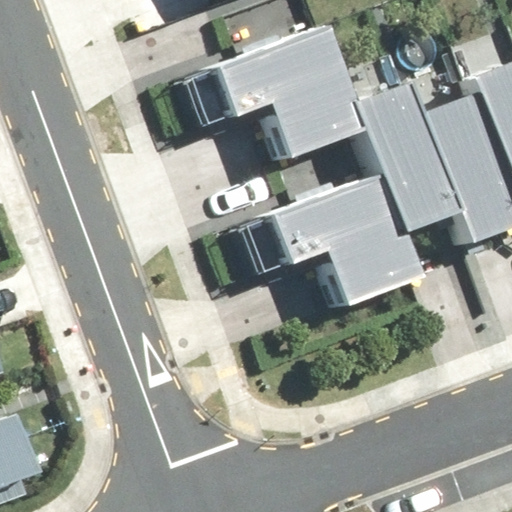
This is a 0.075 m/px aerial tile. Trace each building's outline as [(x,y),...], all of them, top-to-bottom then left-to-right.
[(314,18),(176,69),(193,113),(217,104),(219,109),(255,96),(275,150),(354,122),(344,96),(314,18)] [(458,89),(499,200),(511,194),(511,51),(452,74),(458,89)] [(395,76),(344,96),(354,122),(370,167),(392,225),(444,206),(407,108),(395,76)] [(458,89),(407,108),(444,206),(455,238),(507,219),(499,200),(458,89)] [(370,167),(232,217),(249,262),(273,253),(275,257),(311,244),(331,299),(408,271),(392,225),(370,167)] [(4,414),(0,415),(0,474),(23,467),(4,414)]
